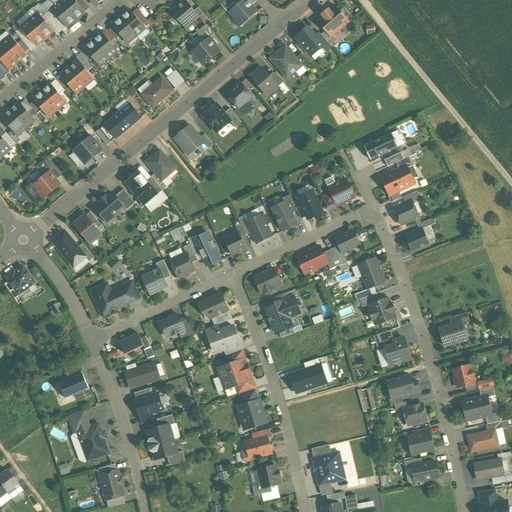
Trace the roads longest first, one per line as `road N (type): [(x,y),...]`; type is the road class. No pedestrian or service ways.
road 1 (residential): [(284,23),(24,241)]
road 2 (residential): [(462,511),(430,365),(374,210)]
road 3 (residential): [(234,276),(281,407),(304,511)]
road 4 (track): [(511,183),(359,0)]
road 5 (residential): [(93,340),(145,511)]
road 6 (residential): [(0,100),(121,0)]
road 7 (residential): [(234,276),(93,340)]
road 8 (residential): [(374,210),(234,276)]
road 9 (residential): [(24,241),(63,285),(93,340)]
